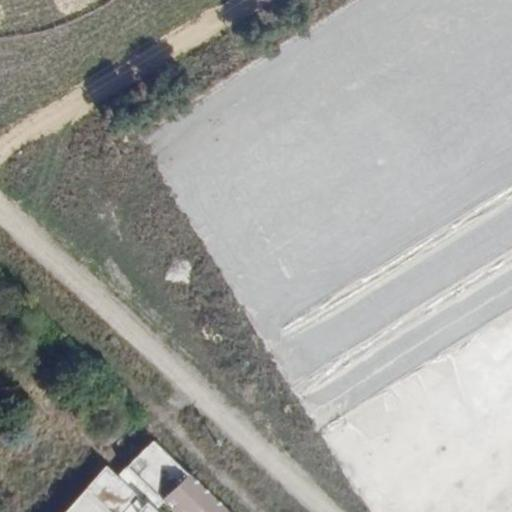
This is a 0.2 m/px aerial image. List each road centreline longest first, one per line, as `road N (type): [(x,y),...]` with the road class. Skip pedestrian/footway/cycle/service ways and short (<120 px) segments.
road 1 (track): [(0,255),(262,511)]
road 2 (track): [(0,160),(78,92),(227,0)]
